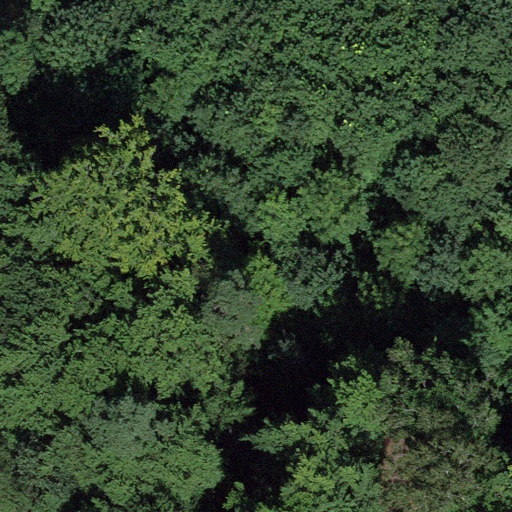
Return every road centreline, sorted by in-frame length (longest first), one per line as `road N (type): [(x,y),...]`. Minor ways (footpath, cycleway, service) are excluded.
road 1 (track): [(346,511),(302,470),(218,430),(148,422),(0,446)]
road 2 (track): [(386,385),(218,430)]
road 3 (track): [(357,511),(403,460),(386,385)]
road 4 (track): [(386,385),(511,397)]
